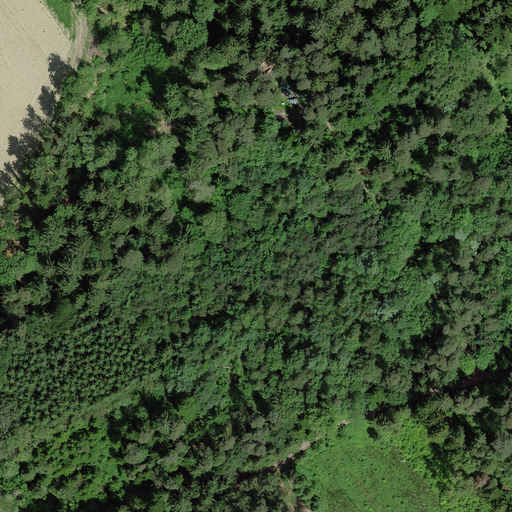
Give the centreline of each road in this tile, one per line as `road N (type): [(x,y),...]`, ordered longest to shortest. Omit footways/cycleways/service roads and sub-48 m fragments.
road 1 (track): [(481,379),(303,77),(253,76),(195,117),(158,208),(114,272),(257,473)]
road 2 (track): [(198,511),(350,419),(511,373)]
